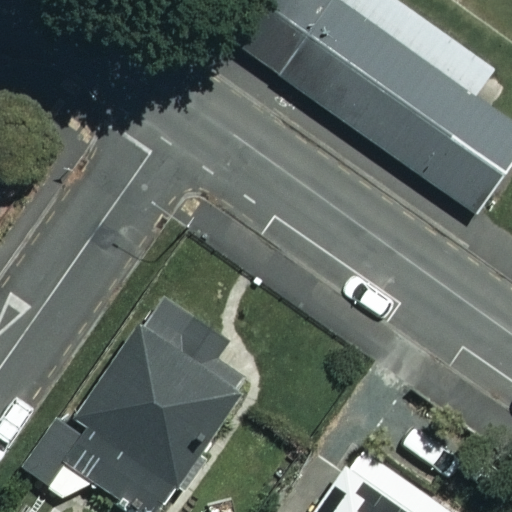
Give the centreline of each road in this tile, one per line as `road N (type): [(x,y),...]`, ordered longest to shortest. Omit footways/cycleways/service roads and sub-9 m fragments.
road 1 (residential): [(511,331),(185,103)]
road 2 (residential): [(0,369),(185,103)]
road 3 (residential): [(185,103),(39,0)]
